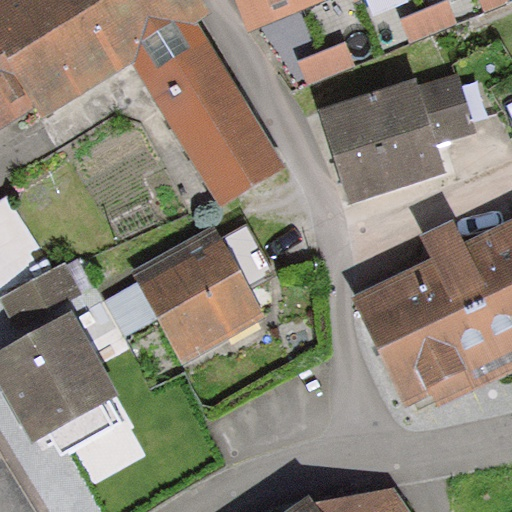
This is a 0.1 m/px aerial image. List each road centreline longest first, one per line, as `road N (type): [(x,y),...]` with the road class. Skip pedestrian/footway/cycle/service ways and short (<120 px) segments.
road 1 (residential): [(362,460),(312,176),(214,0)]
road 2 (residential): [(362,460),(511,435)]
road 3 (residential): [(249,511),(362,460)]
